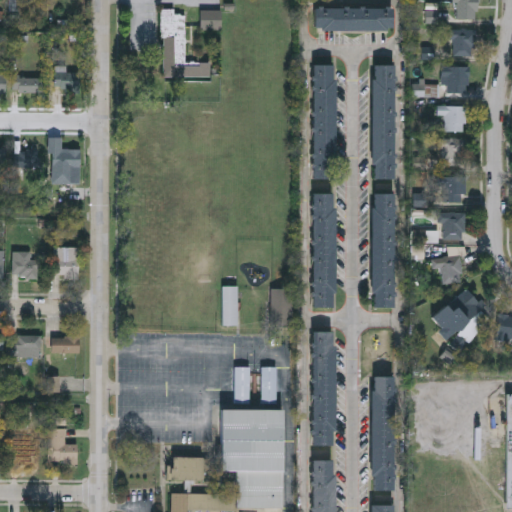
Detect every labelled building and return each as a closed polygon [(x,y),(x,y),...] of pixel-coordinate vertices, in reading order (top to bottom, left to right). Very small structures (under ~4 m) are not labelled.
[(454,18),(454,0),(478,0),(478,18),(454,18)] [(161,77),(161,8),(185,8),(184,61),(209,61),(209,77),(161,77)] [(393,32),(314,32),(314,8),(393,8),(393,32)] [(220,30),(198,30),(198,9),(220,9),(220,30)] [(475,29),(475,55),(451,55),(451,29),(475,29)] [(334,63),(334,177),(312,177),(312,63),(334,63)] [(393,177),(371,177),(371,63),(394,63),(393,177)] [(443,92),(443,67),(468,67),(468,92),(443,92)] [(79,91),(54,91),(54,71),(79,71),(79,91)] [(11,92),(11,76),(41,76),(41,92),(11,92)] [(438,96),(412,96),(412,83),(438,83),(438,96)] [(465,106),(465,130),(445,130),(445,116),(437,116),(437,106),(465,106)] [(49,183),(49,137),(61,137),(61,149),(79,148),(79,183),(49,183)] [(440,165),(440,138),(464,138),(464,165),(440,165)] [(40,168),(13,168),(13,149),(40,149),(40,168)] [(464,202),(440,202),(440,176),(464,176),(464,202)] [(311,306),(312,191),(334,192),(333,306),(311,306)] [(393,191),(393,306),(371,306),(371,191),(393,191)] [(440,239),(440,212),(465,212),(465,239),(440,239)] [(77,246),(77,277),(52,277),(52,246),(77,246)] [(39,259),(39,278),(12,278),(12,251),(30,251),(30,259),(39,259)] [(461,282),(442,282),(442,268),(432,268),(432,256),(461,256),(461,282)] [(222,325),(222,286),(237,286),(237,325),(222,325)] [(468,343),(457,334),(467,321),(449,306),(464,287),(484,304),(479,309),(489,318),(468,343)] [(270,327),(270,288),(292,288),(292,327),(270,327)] [(511,339),(496,338),(498,314),(511,315),(511,339)] [(311,330),(334,330),(333,445),(311,445),(311,330)] [(16,356),(15,335),(39,335),(40,356),(16,356)] [(78,351),(50,352),(50,336),(78,335),(78,351)] [(234,403),(234,366),(249,366),(249,403),(234,403)] [(276,366),(276,403),(261,403),(261,366),(276,366)] [(393,375),(392,489),(370,489),(371,375),(393,375)] [(282,409),(281,507),(238,507),(238,511),(164,511),(164,493),(235,493),(235,471),(219,471),(220,409),(282,409)] [(64,428),(64,444),(77,444),(77,460),(50,460),(50,428),(64,428)] [(22,446),(22,436),(38,436),(37,462),(11,462),(12,446),(22,446)] [(210,457),(210,480),(169,480),(169,457),(210,457)] [(311,511),(312,459),(334,459),(333,511),(311,511)]
